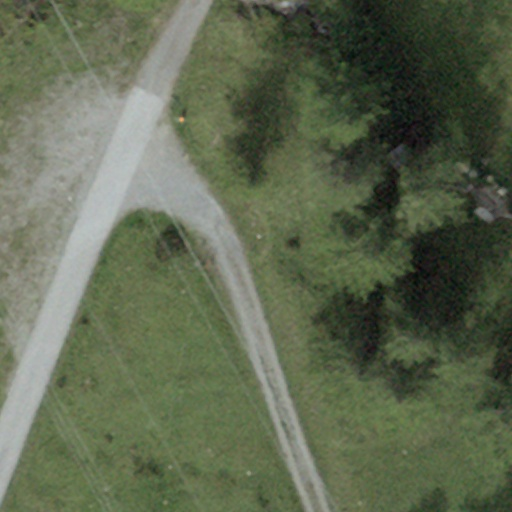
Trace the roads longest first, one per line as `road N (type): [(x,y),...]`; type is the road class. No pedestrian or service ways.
road 1 (track): [(126,159),(186,194),(207,218),(321,511)]
road 2 (track): [(126,159),(0,463)]
road 3 (track): [(205,0),(126,159)]
